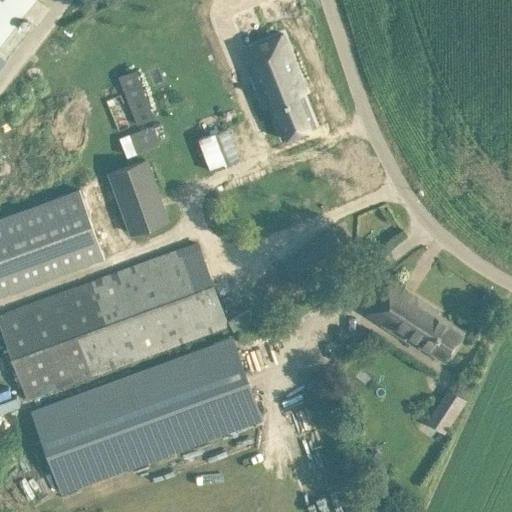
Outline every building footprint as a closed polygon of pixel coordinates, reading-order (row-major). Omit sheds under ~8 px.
[(0,0),(0,40),(31,0),(0,0)] [(278,30),(241,44),(248,64),(243,66),(257,105),(262,103),(274,135),(307,123),(296,91),(300,89),(278,30)] [(118,74),(137,124),(154,117),(136,68),(118,74)] [(124,134),(132,152),(159,141),(151,122),(124,134)] [(226,127),(199,138),(211,169),(239,158),(226,127)] [(147,156),(107,171),(129,233),(169,218),(147,156)] [(79,186),(0,215),(0,295),(105,256),(79,186)] [(300,255),(286,266),(299,283),(345,249),(331,229),(298,253),(300,255)] [(197,241),(0,313),(0,324),(26,397),(227,323),(197,241)] [(387,278),(377,294),(365,312),(401,335),(403,332),(445,359),(454,348),(464,331),(436,313),(438,310),(387,278)] [(231,336),(31,410),(61,491),(261,418),(231,336)] [(425,420),(445,431),(465,396),(445,385),(425,420)] [(421,476),(436,443),(423,438),(408,470),(421,476)]
